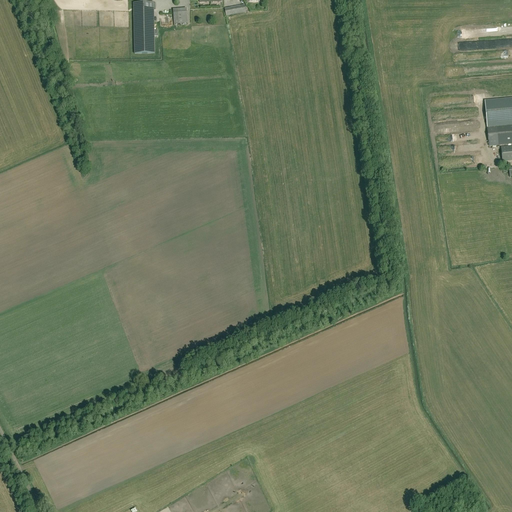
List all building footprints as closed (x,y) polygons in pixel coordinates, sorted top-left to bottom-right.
[(135,54),(155,54),(154,3),(133,4),(135,54)] [(226,16),(246,13),(245,5),(224,9),(226,16)] [(187,9),(173,10),(174,24),(187,24),(187,9)] [(511,26),(496,27),(496,34),(511,34),(511,30),(511,26)] [(511,99),(485,102),(487,126),(487,127),(489,146),(498,145),(511,143),(511,99)] [(502,161),(511,160),(511,146),(501,148),(502,161)]
